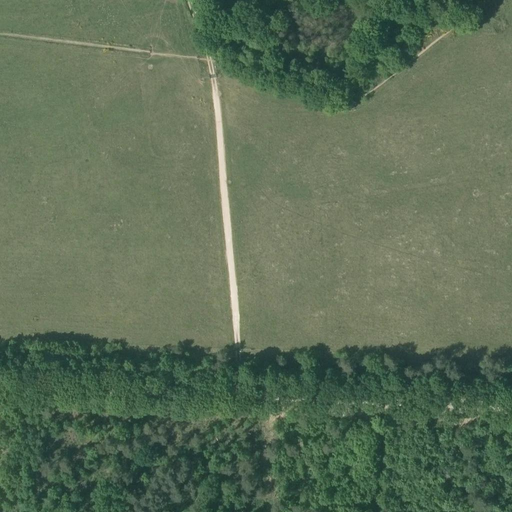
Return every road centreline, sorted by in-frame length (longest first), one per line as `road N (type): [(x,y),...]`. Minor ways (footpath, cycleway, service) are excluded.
road 1 (unclassified): [(511,408),(0,383)]
road 2 (track): [(209,61),(240,396)]
